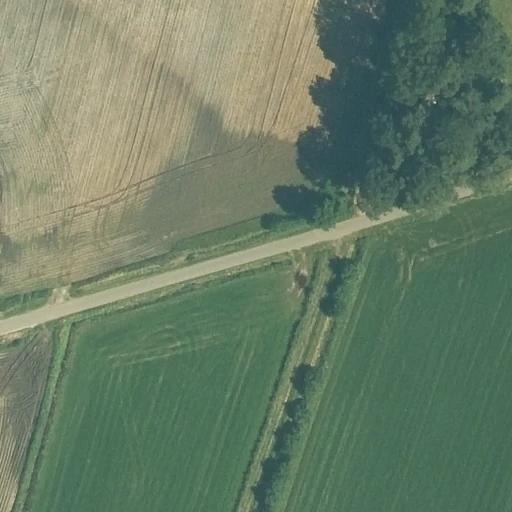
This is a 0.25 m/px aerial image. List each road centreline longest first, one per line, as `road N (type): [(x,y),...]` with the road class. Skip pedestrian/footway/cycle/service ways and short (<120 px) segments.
road 1 (track): [(427,0),(343,228),(333,285),(255,511)]
road 2 (residential): [(511,177),(0,331)]
